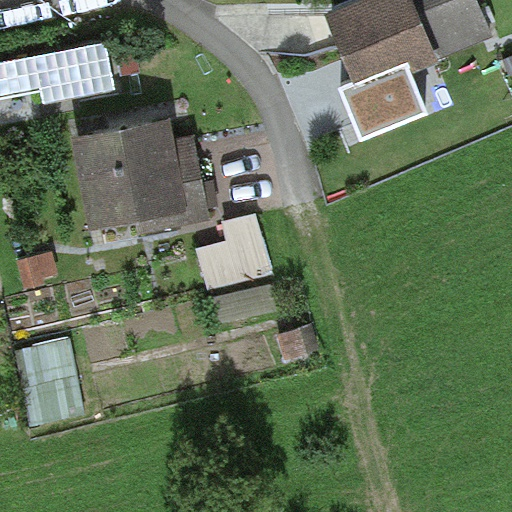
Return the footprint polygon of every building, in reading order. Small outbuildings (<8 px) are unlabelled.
[(417,0),(359,0),(328,13),(357,83),(438,49),(417,0)] [(417,0),(438,49),(488,28),(475,0),(417,0)] [(0,123),(50,117),(48,96),(119,87),(112,31),(0,44),(0,123)] [(156,109),(72,124),(89,215),(135,206),(140,231),(199,220),(184,136),(162,140),(156,109)] [(200,230),(212,284),(277,270),(265,216),(200,230)] [(45,255),(12,260),(16,286),(50,280),(45,255)] [(278,277),(218,284),(221,312),(281,305),(278,277)] [(303,324),(275,333),(282,354),(310,345),(303,324)] [(12,362),(0,364),(0,389),(18,385),(12,362)]
